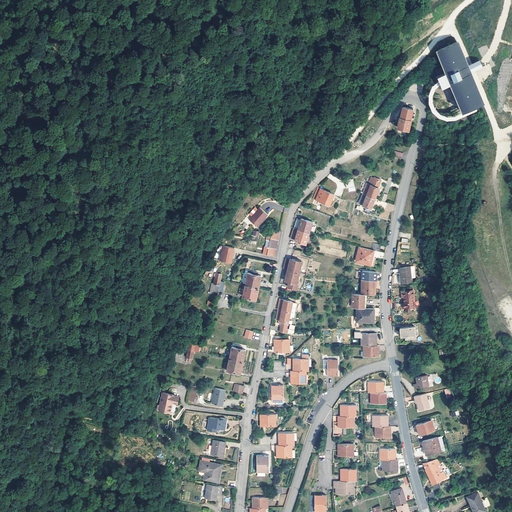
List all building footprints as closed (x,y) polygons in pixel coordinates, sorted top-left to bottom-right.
[(468,69),(456,39),(433,49),(442,73),(432,77),(437,89),(447,85),(458,112),(481,102),(468,69)] [(413,109),(403,107),(401,117),(400,117),(398,127),(410,130),(412,120),(410,119),(413,109)] [(403,155),(394,152),(393,157),(401,160),(403,155)] [(368,184),(364,194),(376,198),(380,188),(379,188),(382,180),(376,178),(375,178),(372,177),(370,182),(373,183),(373,185),(372,185),(372,186),(368,184)] [(354,179),(346,181),(347,188),(355,186),(355,185),(354,179)] [(335,195),(319,188),(314,198),(330,205),(335,195)] [(372,208),(376,198),(364,194),(360,203),(364,204),(364,205),(372,208)] [(386,202),(381,201),(380,200),(377,207),(386,210),(389,203),(386,202)] [(267,209),(258,203),(250,216),(258,222),(267,209)] [(298,218),(295,228),(310,233),(313,222),(302,219),(302,220),(298,218)] [(310,233),(295,228),(292,238),(296,239),(296,240),(307,244),(310,233)] [(374,250),(376,250),(382,251),(383,245),(375,243),(374,250)] [(237,248),(225,245),(222,260),(233,262),(237,248)] [(275,257),(277,249),(269,247),(268,255),(275,257)] [(373,265),(376,250),(374,250),(362,247),(358,261),(358,262),(373,265)] [(284,269),(288,270),(300,273),(303,262),(291,259),(291,260),(286,259),(284,269)] [(414,282),(413,267),(402,267),(402,283),(414,282)] [(300,273),(288,270),(286,281),(290,282),(289,287),(296,289),(300,273)] [(246,284),(260,287),(262,275),(258,275),(256,274),(257,272),(253,271),(253,273),(249,273),(246,284)] [(363,279),(375,280),(376,280),(377,276),(378,276),(378,271),(364,271),(363,279)] [(218,294),(221,279),(215,278),(214,282),(212,282),(210,292),(218,294)] [(363,279),(362,291),(376,292),(376,285),(375,284),(375,280),(363,279)] [(257,299),(260,287),(246,284),(244,297),(248,297),(248,299),(251,300),(251,298),(253,299),(257,299)] [(415,306),(414,290),(402,291),(403,297),(405,296),(406,307),(415,306)] [(358,308),(364,308),(364,304),(365,304),(366,294),(362,294),(353,294),(352,308),(358,308)] [(279,309),(296,313),(298,303),(293,302),(293,301),(286,300),(285,300),(281,300),(279,309)] [(366,308),(364,308),(358,308),(357,322),(374,322),(375,308),(366,308)] [(295,317),(296,313),(279,309),(277,319),(280,320),(280,322),(282,323),(280,332),(287,333),(295,333),(295,330),(288,328),(290,316),(295,317)] [(414,326),(399,328),(400,337),(415,335),(414,326)] [(254,331),(247,329),(245,337),(252,339),(254,331)] [(361,345),(363,345),(377,345),(377,340),(375,340),(375,333),(362,334),(362,340),(361,340),(361,345)] [(291,339),(282,339),(276,340),(275,340),(275,345),(276,345),(277,352),(289,352),(289,345),(291,345),(291,339)] [(380,345),(377,345),(363,345),(363,350),(365,350),(365,356),(378,356),(378,350),(380,350),(380,345)] [(231,358),(244,361),(247,350),(243,349),(240,348),(241,346),(238,346),(238,348),(233,347),(231,358)] [(242,373),(244,361),(231,358),(230,363),(228,370),(232,371),(232,373),(235,374),(236,372),(237,372),(242,373)] [(293,371),(308,371),(310,371),(310,365),(308,365),(308,359),(302,359),(295,359),(295,365),(293,365),(293,371)] [(331,362),(331,360),(323,360),(323,376),(332,376),(332,374),(338,374),(338,362),(331,362)] [(308,376),(308,371),(293,371),(291,371),(291,377),(293,377),(293,383),(306,383),(306,376),(308,376)] [(426,374),(416,376),(416,383),(421,386),(428,385),(426,374)] [(370,393),(384,393),(384,389),(382,389),(382,382),(370,382),(370,389),(368,389),(368,393),(370,393)] [(199,386),(192,385),(188,404),(195,405),(199,386)] [(245,387),(236,385),(234,392),(243,394),(245,387)] [(284,401),(284,385),(279,385),(278,387),(272,387),(272,400),(279,399),(279,401),(284,401)] [(227,391),(216,388),(213,403),(224,406),(227,391)] [(429,407),(425,392),(414,395),(415,400),(417,400),(419,409),(429,407)] [(180,397),(164,393),(160,411),(171,413),(173,403),(178,405),(180,397)] [(387,393),(384,393),(370,393),(370,397),(372,397),(372,404),(385,404),(385,397),(387,397),(387,393)] [(340,417),(354,416),(356,416),(356,412),(355,412),(354,405),(342,405),(342,412),(340,412),(340,417)] [(276,421),(276,414),(260,414),(260,421),(262,421),(262,426),(274,426),(275,421),(276,421)] [(354,421),(354,416),(340,417),(337,416),(338,420),(339,421),(339,427),(352,427),(352,421),(354,421)] [(375,427),(388,427),(389,423),(387,423),(387,416),(374,416),(374,423),(372,423),(372,427),(375,427)] [(221,419),(210,417),(208,430),(212,431),(213,426),(216,427),(226,429),(227,418),(221,417),(221,419)] [(435,430),(432,419),(417,423),(420,434),(435,430)] [(391,427),(388,427),(375,427),(375,431),(377,431),(377,438),(389,438),(389,432),(391,431),(391,427)] [(278,445),(292,445),(295,445),(294,439),(297,439),(297,432),(280,433),(280,440),(278,440),(278,445)] [(426,455),(440,451),(441,451),(437,436),(423,440),(426,455)] [(227,442),(214,440),(212,454),(224,456),(227,442)] [(354,450),(354,444),(338,444),(338,448),(338,450),(340,450),(340,457),(352,456),(352,450),(354,450)] [(292,450),(292,445),(278,445),(276,445),(276,451),(278,451),(278,457),(295,457),(295,450),(292,450)] [(382,461),(396,460),(396,456),(394,456),(394,450),(381,450),(381,456),(379,456),(379,461),(382,461)] [(269,472),(269,456),(264,456),(263,458),(257,458),(257,474),(264,474),(264,472),(269,472)] [(398,460),(396,460),(382,461),(382,464),(384,464),(384,471),(397,471),(397,464),(398,464),(398,460)] [(223,465),(202,461),(200,472),(207,473),(206,477),(215,478),(214,481),(220,482),(223,465)] [(436,465),(425,470),(432,484),(442,480),(439,473),(436,465)] [(340,476),(340,481),(355,481),(357,481),(357,476),(355,475),(355,469),(342,469),(342,475),(342,476),(340,476)] [(355,481),(340,481),(338,482),(338,487),(340,487),(340,493),(353,493),(353,487),(354,486),(355,481)] [(223,487),(209,484),(206,499),(217,500),(218,494),(222,495),(223,487)] [(398,506),(407,503),(403,489),(393,492),(398,506)] [(471,506),(473,505),(475,511),(482,511),(486,511),(478,492),(467,496),(471,506)] [(325,511),(326,496),(320,496),(320,498),(314,498),(314,496),(309,496),(308,511),(313,511),(314,510),(320,510),(320,511),(325,511)] [(252,509),(267,509),(268,509),(268,505),(266,505),(266,498),(254,498),(254,505),(252,505),(252,509)] [(410,511),(407,503),(398,506),(399,511),(410,511)]
